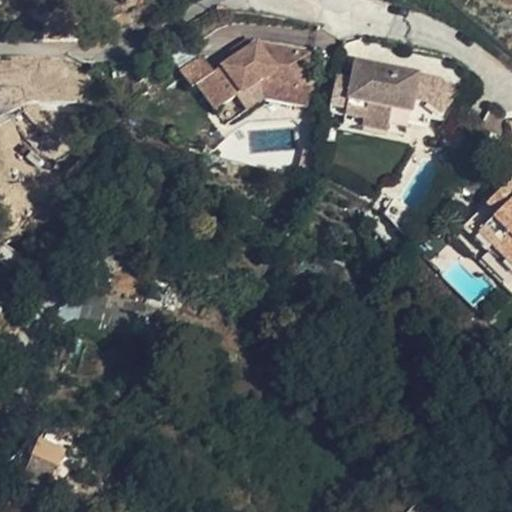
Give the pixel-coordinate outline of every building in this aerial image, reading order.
[(254,41),(211,72),(200,56),(197,58),(183,68),(213,112),(234,99),(244,114),(265,101),(306,107),(309,88),(303,87),(310,51),(254,41)] [(432,78),(351,64),(349,79),(342,78),(333,76),(327,109),(343,111),(342,119),(361,122),(360,128),(385,132),(388,113),(408,116),(411,102),(424,104),(438,115),(455,94),(432,78)] [(488,110),(477,131),(503,139),(503,121),(488,110)] [(301,175),(305,164),(295,161),(293,167),(291,172),(301,175)] [(475,236),(511,274),(511,185),(509,183),(484,208),(494,218),(475,236)] [(511,274),(475,236),(494,218),(484,208),(454,237),(511,296),(511,274)] [(129,340),(135,319),(109,312),(103,332),(129,340)] [(21,458),(45,467),(53,449),(27,441),(21,458)] [(35,490),(45,467),(21,458),(10,480),(35,490)]
